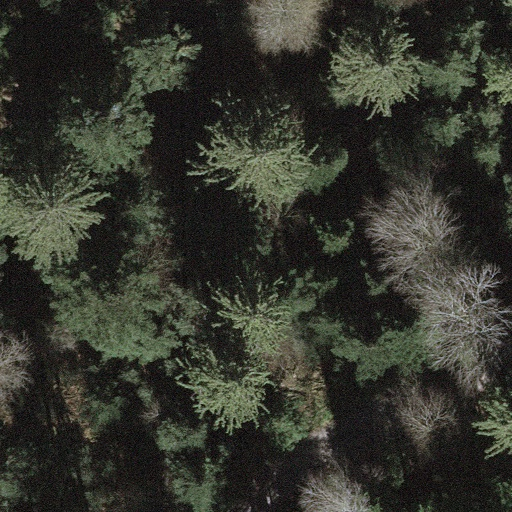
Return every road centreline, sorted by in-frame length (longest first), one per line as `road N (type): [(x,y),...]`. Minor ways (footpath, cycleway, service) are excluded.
road 1 (track): [(242,511),(259,483),(300,446),(361,411),(511,356)]
road 2 (track): [(0,85),(295,0)]
